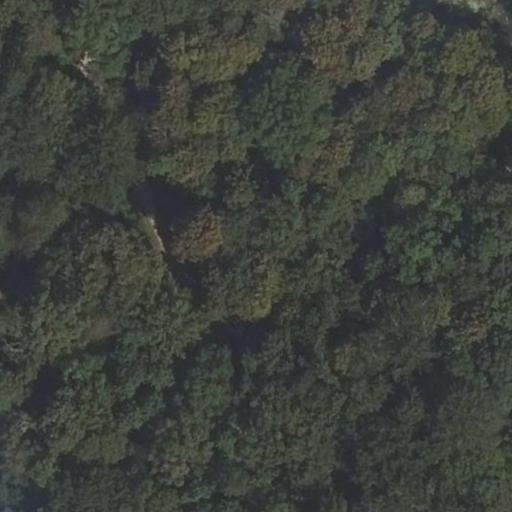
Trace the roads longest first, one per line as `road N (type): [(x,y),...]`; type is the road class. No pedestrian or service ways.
road 1 (track): [(285,511),(56,0)]
road 2 (track): [(209,341),(301,299),(454,258),(469,244),(480,202),(511,153)]
